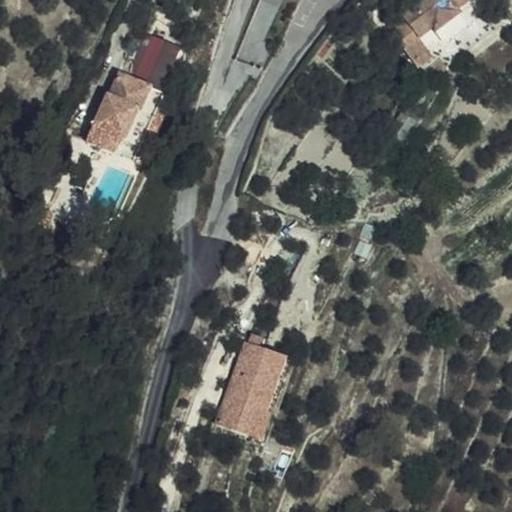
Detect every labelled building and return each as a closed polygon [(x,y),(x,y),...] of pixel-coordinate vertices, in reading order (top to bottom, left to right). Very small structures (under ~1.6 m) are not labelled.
[(469,0),(423,0),(415,7),(413,5),(386,26),(401,45),(415,34),(419,39),(432,29),(435,32),(459,14),(457,11),(469,0)] [(134,74),(165,84),(179,42),(147,32),(134,74)] [(401,45),(417,68),(431,57),(419,39),(415,34),(401,45)] [(139,114),(149,91),(117,77),(108,98),(106,96),(83,145),(113,158),(119,142),(124,143),(136,114),(139,114)] [(402,141),(414,123),(403,115),(390,133),(402,141)] [(217,424),(263,440),(292,356),(246,340),(217,424)]
